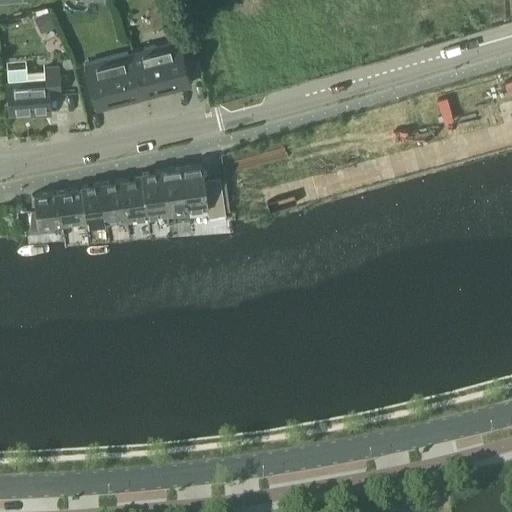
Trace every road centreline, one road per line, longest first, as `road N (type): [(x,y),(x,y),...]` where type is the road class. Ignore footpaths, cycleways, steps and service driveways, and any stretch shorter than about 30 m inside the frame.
road 1 (tertiary): [(0,169),(237,117),(511,37)]
road 2 (secondary): [(0,486),(196,477),(406,439),(511,410)]
